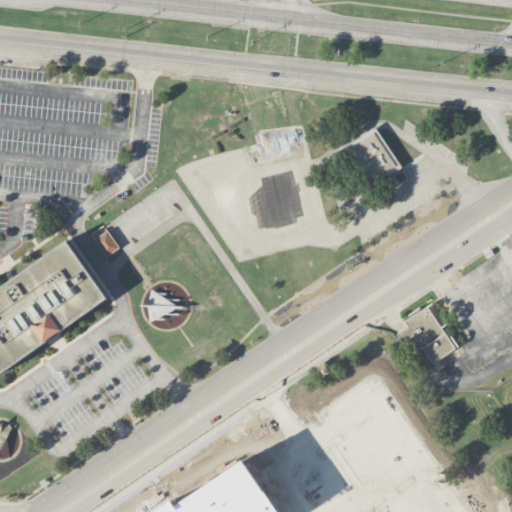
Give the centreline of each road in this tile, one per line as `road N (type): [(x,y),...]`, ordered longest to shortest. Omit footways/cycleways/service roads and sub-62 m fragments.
road 1 (secondary): [(0,37),(511,92)]
road 2 (secondary): [(511,187),(232,366),(196,416)]
road 3 (secondary): [(511,45),(121,0)]
road 4 (secondary): [(196,416),(268,387),(511,219)]
road 5 (secondary): [(196,416),(50,511)]
